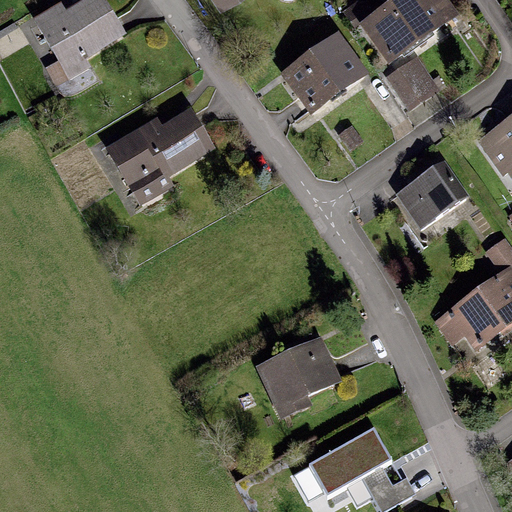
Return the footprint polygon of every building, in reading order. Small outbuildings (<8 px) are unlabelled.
[(207,0),(218,14),(236,0),(207,0)] [(429,0),(394,0),(356,28),(385,69),(448,25),(429,0)] [(60,15),(31,31),(59,80),(116,47),(92,6),(64,23),(60,15)] [(334,44),(277,85),(303,121),(360,80),(334,44)] [(412,65),(388,83),(406,109),(431,91),(412,65)] [(153,132),(101,160),(129,213),(166,193),(161,184),(205,161),(184,123),(156,138),(153,132)] [(511,126),(482,148),(507,184),(511,180),(511,126)] [(349,132),(337,141),(344,152),(357,143),(349,132)] [(440,170),(396,202),(418,233),(462,202),(440,170)] [(511,263),(501,248),(484,261),(498,281),(511,271),(511,263)] [(511,289),(504,278),(434,328),(460,365),(511,327),(511,289)] [(314,350),(256,377),(276,418),(333,392),(314,350)] [(374,430),(308,467),(327,501),(393,464),(374,430)]
